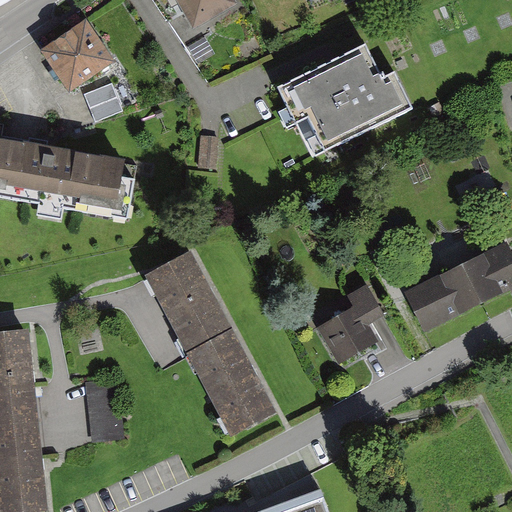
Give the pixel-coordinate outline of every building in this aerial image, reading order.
[(231,0),(175,0),(193,36),(238,14),(231,0)] [(89,28),(46,55),(72,95),(115,68),(89,28)] [(368,55),(288,89),(304,126),(317,121),(330,151),(412,116),(396,80),(382,86),(368,55)] [(87,94),(99,124),(128,112),(116,82),(87,94)] [(143,168),(0,142),(0,197),(134,221),(143,168)] [(511,254),(509,248),(409,293),(426,330),(511,291),(511,254)] [(197,254),(150,277),(232,440),(279,417),(197,254)] [(386,321),(368,288),(348,299),(354,311),(322,328),(341,363),(379,342),(372,328),(386,321)] [(33,334),(0,337),(0,511),(14,511),(48,510),(33,334)] [(90,382),(93,439),(125,437),(122,381),(90,382)] [(329,511),(324,496),(277,511),(329,511)]
